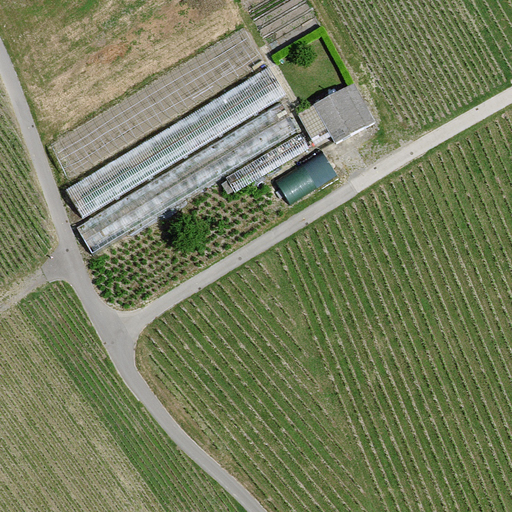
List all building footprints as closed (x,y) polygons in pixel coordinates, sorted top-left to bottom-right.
[(227,0),(199,0),(37,98),(53,134),(240,22),(227,0)] [(265,63),(244,28),(49,144),(67,180),(265,63)] [(285,96),(269,69),(64,192),(71,206),(82,219),(285,96)] [(371,123),(351,88),(316,107),(335,142),(371,123)] [(298,132),(281,104),(76,227),(93,255),(298,132)] [(299,136),(225,179),(233,194),(308,151),(299,136)] [(321,152),(275,182),(290,206),(336,176),(321,152)]
